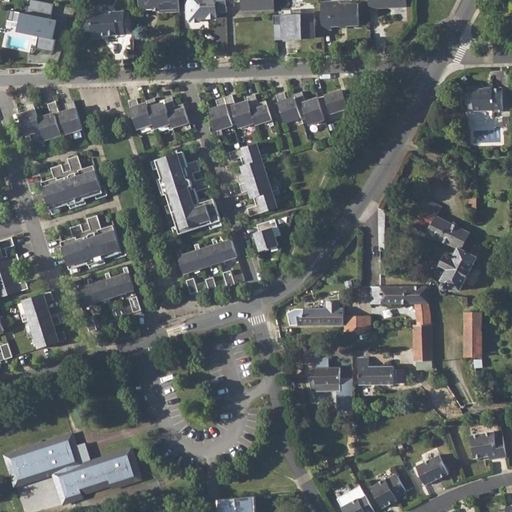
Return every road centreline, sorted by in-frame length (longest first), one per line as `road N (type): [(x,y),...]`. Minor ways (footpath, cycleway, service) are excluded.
road 1 (residential): [(256,306),(313,266),(343,228),(402,144),(441,61)]
road 2 (residential): [(188,74),(441,61)]
road 3 (residential): [(188,74),(256,306)]
road 4 (residential): [(256,306),(293,450),(326,511)]
road 5 (residential): [(0,80),(188,74)]
road 6 (residential): [(86,359),(256,306)]
road 7 (residential): [(34,223),(86,359)]
road 8 (residential): [(0,83),(34,223)]
